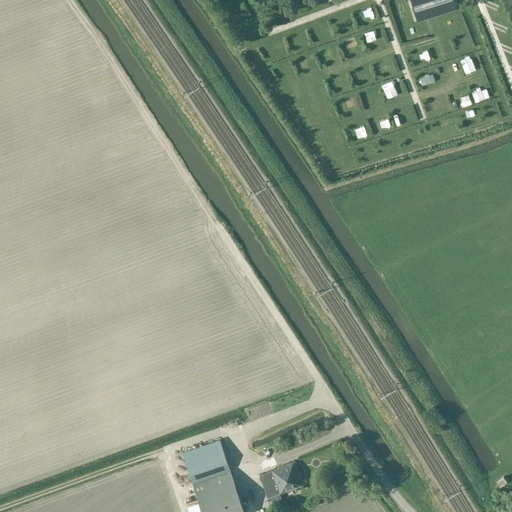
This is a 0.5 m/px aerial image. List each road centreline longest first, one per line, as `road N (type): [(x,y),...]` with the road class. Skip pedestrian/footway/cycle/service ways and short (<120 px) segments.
road 1 (track): [(69,0),(219,226)]
road 2 (track): [(0,509),(164,449)]
